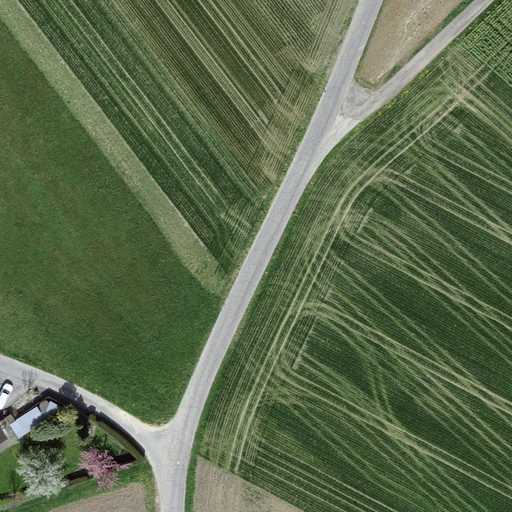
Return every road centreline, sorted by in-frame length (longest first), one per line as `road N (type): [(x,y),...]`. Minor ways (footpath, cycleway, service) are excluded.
road 1 (tertiary): [(371,0),(169,457)]
road 2 (track): [(481,0),(305,160)]
road 3 (residential): [(169,457),(81,397),(0,364)]
